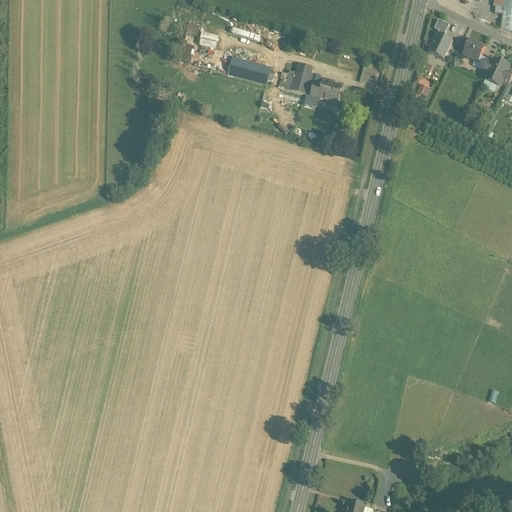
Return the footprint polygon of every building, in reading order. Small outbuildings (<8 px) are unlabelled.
[(504,0),(494,0),(493,8),(503,9),(504,0)] [(511,0),(504,0),(503,9),(501,29),(511,34),(511,0)] [(449,26),(438,21),(434,30),(438,33),(437,35),(443,38),(449,26)] [(199,28),(188,25),(186,38),(191,39),(197,38),(199,28)] [(437,35),(428,54),(443,62),(452,43),(443,38),(437,35)] [(485,49),(469,41),(463,55),(475,61),(478,63),(481,58),(485,49)] [(271,70),(184,46),(180,64),(267,87),(268,81),(273,83),(275,74),(270,73),(271,70)] [(481,58),(478,63),(475,61),(473,66),(481,70),(486,60),(481,58)] [(493,63),(486,60),(481,70),(488,73),(493,63)] [(509,69),(494,62),(485,81),(500,88),(502,85),(508,70),(509,69)] [(314,70),(298,66),(295,78),(282,74),(278,90),(306,97),(312,76),(314,70)] [(511,78),(511,71),(508,70),(502,85),(508,88),(509,85),(511,78)] [(316,76),(314,76),(312,76),(306,97),(311,98),(314,89),(321,90),(323,84),(323,82),(322,80),(320,79),(318,77),(316,76)] [(344,89),(323,84),(321,90),(314,89),(311,98),(318,100),(318,101),(319,101),(338,106),(340,96),(342,96),(344,89)] [(511,86),(509,85),(508,88),(502,100),(509,103),(511,97),(510,97),(511,92),(511,86)] [(354,505),(348,503),(346,511),(363,511),(365,508),(360,506),(361,503),(355,502),(354,505)]
